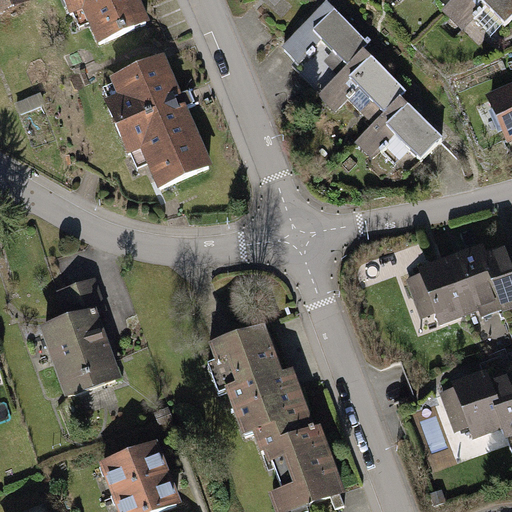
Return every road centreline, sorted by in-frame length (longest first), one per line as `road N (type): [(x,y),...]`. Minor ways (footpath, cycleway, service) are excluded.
road 1 (residential): [(297,237),(195,252),(111,231),(0,174)]
road 2 (residential): [(297,237),(400,511)]
road 3 (residential): [(200,0),(297,237)]
road 4 (residential): [(511,193),(297,237)]
